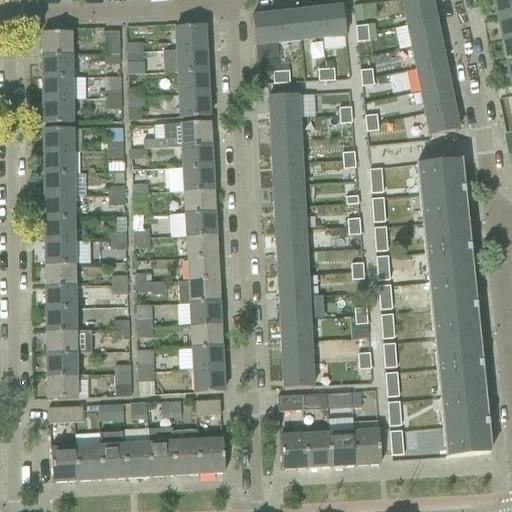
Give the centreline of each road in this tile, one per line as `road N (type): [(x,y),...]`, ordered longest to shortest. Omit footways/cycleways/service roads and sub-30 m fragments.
road 1 (residential): [(257,511),(228,2)]
road 2 (residential): [(5,16),(14,511)]
road 3 (residential): [(498,230),(453,0)]
road 4 (residential): [(228,2),(5,16)]
road 5 (residential): [(498,230),(511,373)]
